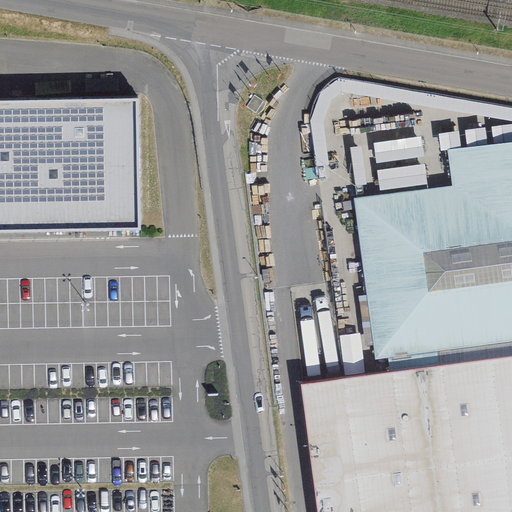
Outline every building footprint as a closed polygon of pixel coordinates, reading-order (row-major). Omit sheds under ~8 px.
[(0,232),(154,230),(151,96),(6,98),(6,67),(0,66),(0,232)] [(381,161),(425,149),(420,133),(376,145),(381,161)] [(511,140),(453,149),(457,184),(360,196),(381,367),(511,348),(511,140)] [(425,162),(381,167),(383,186),(428,181),(425,162)] [(511,511),(511,348),(381,367),(304,378),(320,511),(511,511)]
